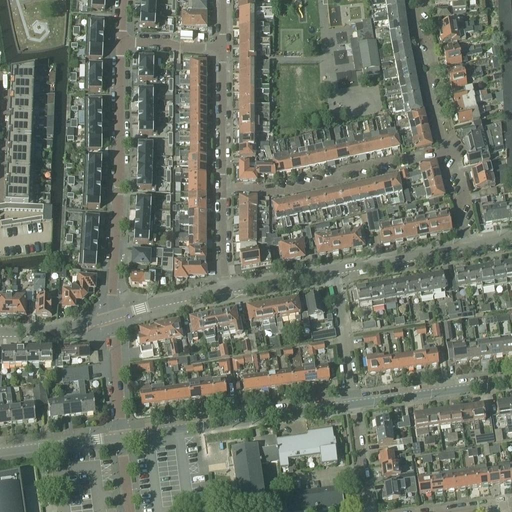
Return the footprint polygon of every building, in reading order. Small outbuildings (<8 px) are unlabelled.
[(104,0),(87,0),(87,11),(104,12),(104,0)] [(398,0),(376,3),(371,4),(372,8),(385,6),(386,10),(403,8),(401,0),(398,0)] [(434,0),(435,5),(451,4),(453,18),(466,16),(465,3),(459,0),(434,0)] [(239,1),(239,10),(264,10),(264,6),(254,6),(254,1),(239,1)] [(205,4),(179,4),(179,8),(188,8),(188,13),(205,13),(205,4)] [(160,6),(141,5),(140,17),(159,18),(160,6)] [(386,14),(374,16),(375,20),(404,16),(403,8),(386,10),(386,14)] [(239,10),(239,20),(254,20),(254,14),(264,14),(264,10),(239,10)] [(436,12),(437,20),(450,18),(449,10),(436,12)] [(205,14),(182,15),(180,15),(180,21),(177,21),(176,29),(183,29),(203,29),(205,27),(206,27),(205,27),(205,14)] [(375,20),(372,20),(373,25),(388,23),(388,27),(405,24),(404,16),(375,20)] [(159,18),(140,17),(139,28),(158,29),(159,18)] [(103,21),(86,20),(86,33),(103,34),(103,21)] [(239,20),(239,29),(269,29),(269,25),(255,25),(255,20),(254,20),(239,20)] [(448,24),(438,26),(440,35),(474,29),(473,24),(462,26),(461,21),(448,23),(448,24)] [(356,35),(354,35),(355,40),(357,40),(363,78),(380,75),(374,43),(373,43),(370,22),(365,23),(362,23),(362,25),(355,26),(356,35)] [(374,32),(375,37),(406,33),(405,24),(388,27),(389,31),(374,32)] [(440,37),(439,38),(439,41),(441,42),(441,44),(451,42),(451,43),(465,41),(464,36),(469,35),(469,36),(478,35),(478,33),(481,33),(480,28),(474,29),(440,35),(440,37)] [(239,29),(239,38),(255,38),(255,33),(262,34),(262,36),(269,36),(269,29),(239,29)] [(103,34),(86,33),(85,46),(102,47),(103,34)] [(390,43),(391,47),(408,44),(407,41),(406,33),(375,37),(376,41),(390,39),(390,43)] [(239,38),(239,49),(269,49),(269,41),(259,41),(259,43),(255,43),(255,38),(239,38)] [(379,53),(380,61),(410,56),(408,44),(391,47),(392,54),(383,56),(382,52),(379,53)] [(102,47),(85,46),(85,59),(102,60),(102,47)] [(442,50),(444,59),(481,51),(480,47),(458,52),(457,47),(442,50)] [(239,49),(239,61),(255,61),(255,53),(265,53),(265,58),(269,58),(269,49),(239,49)] [(481,51),(444,59),(446,68),(467,64),(466,59),(482,55),(481,51)] [(394,63),(395,67),(412,63),(410,56),(380,61),(381,66),(394,63)] [(157,60),(138,59),(138,70),(157,70),(157,60)] [(499,59),(492,61),(494,71),(501,70),(499,59)] [(239,61),(239,73),(269,73),(269,64),(263,64),(263,69),(255,69),(255,61),(239,61)] [(11,73),(10,84),(33,85),(34,69),(38,69),(37,62),(27,64),(28,70),(11,73)] [(183,73),(190,73),(205,74),(205,63),(190,63),(183,63),(183,73)] [(382,74),(383,78),(414,72),(412,63),(395,67),(396,71),(382,74)] [(101,67),(84,67),(84,80),(101,80),(101,67)] [(447,72),(449,81),(480,74),(479,70),(463,74),(462,69),(447,72)] [(157,70),(138,70),(137,82),(157,83),(157,70)] [(397,79),(398,83),(415,80),(414,72),(383,78),(384,82),(397,79)] [(176,77),(175,83),(205,83),(205,74),(190,73),(190,78),(179,78),(176,77)] [(239,73),(239,83),(255,83),(255,77),(269,78),(269,73),(239,73)] [(480,74),(449,81),(451,90),(466,87),(465,82),(481,78),(480,74)] [(101,80),(84,80),(84,93),(101,93),(101,80)] [(399,87),(385,90),(386,94),(391,93),(417,89),(415,80),(398,83),(399,87)] [(205,83),(175,83),(175,88),(178,88),(179,87),(190,87),(190,92),(205,92),(205,83)] [(239,83),(239,92),(268,92),(268,88),(261,88),(261,83),(255,83),(239,83)] [(10,90),(10,95),(33,95),(39,96),(39,85),(33,85),(10,84),(11,84),(10,90)] [(401,96),(402,100),(419,97),(417,89),(391,93),(392,98),(401,96)] [(455,105),(456,105),(487,97),(486,92),(475,95),(475,97),(473,97),(471,89),(464,91),(465,93),(453,96),(455,105)] [(157,91),(137,91),(137,102),(157,102),(157,91)] [(176,97),(176,102),(179,102),(205,102),(205,92),(190,92),(190,97),(179,97),(176,97)] [(239,92),(239,102),(255,102),(255,96),(268,96),(268,92),(239,92)] [(10,99),(10,105),(9,105),(32,106),(33,95),(10,95),(10,99)] [(393,106),(394,110),(420,105),(419,97),(402,100),(402,104),(393,106)] [(487,97),(456,105),(458,115),(475,111),(475,110),(474,105),(488,102),(487,97)] [(101,100),(84,100),(84,113),(101,113),(101,100)] [(157,102),(137,102),(137,114),(157,114),(157,102)] [(190,107),(190,111),(205,112),(205,102),(179,102),(176,102),(175,107),(179,107),(190,107)] [(239,102),(239,111),(263,111),(268,111),(268,107),(255,107),(255,102),(239,102)] [(9,117),(37,118),(37,117),(32,117),(32,106),(9,105),(9,117)] [(405,116),(406,116),(422,113),(420,105),(394,110),(395,114),(404,112),(405,116)] [(458,115),(457,115),(459,124),(471,121),(472,123),(479,121),(477,115),(490,112),(489,107),(475,110),(475,111),(458,115)] [(175,117),(175,121),(179,121),(205,121),(205,112),(190,111),(190,117),(175,117)] [(239,111),(239,120),(257,120),(257,116),(268,115),(268,111),(263,111),(239,111)] [(397,123),(398,127),(425,121),(423,112),(422,113),(406,116),(407,121),(397,123)] [(101,113),(84,113),(84,126),(101,126),(101,113)] [(157,114),(137,114),(137,125),(157,125),(157,114)] [(37,118),(9,117),(9,123),(9,124),(8,128),(36,129),(37,118)] [(239,120),(239,130),(268,130),(268,125),(257,125),(257,120),(239,120)] [(384,121),(390,151),(399,149),(395,132),(391,133),(388,120),(384,121)] [(190,126),(190,130),(205,130),(205,121),(179,121),(175,121),(175,125),(179,125),(179,126),(190,126)] [(378,136),(382,153),(390,151),(384,121),(379,121),(382,135),(378,136)] [(409,129),(410,133),(427,130),(425,121),(398,127),(399,132),(409,129)] [(367,124),(374,154),(382,153),(378,136),(374,137),(371,123),(367,124)] [(362,139),(365,156),(374,154),(367,124),(363,125),(366,139),(362,139)] [(157,125),(137,125),(137,136),(157,136),(157,125)] [(463,140),(465,140),(501,131),(500,126),(481,130),(480,125),(473,126),(473,129),(461,131),(462,133),(460,133),(461,139),(463,139),(463,140)] [(66,126),(66,130),(67,129),(66,138),(67,138),(73,138),(73,130),(77,130),(77,126),(71,126),(66,126)] [(101,126),(84,126),(84,138),(101,138),(101,126)] [(356,127),(350,128),(357,158),(365,156),(362,139),(361,135),(357,136),(356,131),(357,131),(356,127)] [(34,130),(36,130),(36,129),(8,128),(8,133),(8,134),(8,139),(36,141),(36,140),(33,140),(34,130)] [(345,143),(348,160),(357,158),(350,128),(346,129),(349,142),(345,143)] [(175,136),(175,140),(205,140),(205,130),(190,130),(190,136),(175,136)] [(239,130),(239,139),(255,139),(255,134),(268,134),(268,130),(239,130)] [(339,130),(333,131),(336,145),(333,146),(337,162),(348,160),(345,143),(341,144),(339,135),(340,135),(339,130)] [(401,140),(402,144),(429,138),(427,130),(410,133),(411,138),(401,140)] [(465,140),(469,155),(502,147),(501,131),(465,140)] [(325,143),(321,143),(325,165),(337,162),(333,146),(331,146),(328,133),(323,134),(325,143)] [(315,136),(311,137),(311,140),(317,167),(325,165),(321,143),(317,144),(315,136)] [(101,138),(84,138),(84,151),(101,151),(101,138)] [(403,148),(401,148),(403,154),(431,147),(429,138),(402,144),(403,148)] [(8,139),(8,150),(35,151),(36,141),(8,139)] [(255,139),(239,139),(239,149),(268,149),(268,148),(272,147),(272,146),(273,142),(273,139),(271,139),(268,145),(260,145),(260,139),(255,139)] [(190,145),(190,150),(205,150),(205,140),(175,140),(175,145),(190,145)] [(305,152),(308,169),(317,167),(311,140),(307,141),(309,151),(305,152)] [(283,143),(277,145),(283,174),(292,172),(288,155),(284,156),(283,151),(285,150),(283,143)] [(295,144),(300,170),(308,169),(305,152),(301,153),(299,143),(295,144)] [(288,155),(292,172),(300,170),(295,144),(290,145),(293,155),(288,155)] [(157,146),(137,145),(137,157),(156,158),(157,146)] [(268,148),(268,149),(269,149),(270,153),(272,152),(273,155),(275,154),(276,158),(272,159),(272,160),(276,176),(283,174),(277,145),(272,146),(272,147),(268,148)] [(502,147),(469,155),(467,156),(468,157),(466,158),(467,164),(469,163),(469,165),(481,162),(482,164),(489,162),(487,154),(489,154),(490,156),(503,152),(502,147)] [(264,153),(266,160),(272,160),(272,159),(271,159),(270,153),(269,149),(268,149),(239,149),(239,158),(255,158),(255,153),(264,153)] [(35,162),(35,151),(8,150),(8,156),(7,156),(7,160),(35,162)] [(179,155),(179,159),(205,159),(205,150),(190,150),(190,155),(179,155)] [(156,158),(137,157),(137,168),(156,168),(156,158)] [(101,159),(84,158),(83,171),(101,172),(101,159)] [(175,159),(174,159),(174,164),(188,164),(188,168),(205,168),(205,159),(179,159),(175,159)] [(7,171),(34,172),(29,172),(30,162),(35,162),(7,160),(7,165),(7,171)] [(256,168),(256,169),(256,180),(263,180),(263,177),(275,177),(275,176),(276,176),(272,160),(266,160),(268,164),(268,165),(262,165),(262,168),(256,168)] [(406,170),(399,171),(401,182),(411,179),(437,173),(435,164),(435,163),(418,167),(420,173),(410,175),(408,175),(406,170)] [(256,180),(256,169),(248,169),(248,165),(239,165),(239,181),(241,183),(256,183),(256,180)] [(471,172),(473,181),(492,177),(489,166),(482,168),(483,169),(471,172)] [(156,168),(137,168),(136,178),(156,179),(156,168)] [(175,172),(175,176),(205,176),(205,168),(188,168),(188,172),(175,172)] [(7,171),(6,181),(34,183),(34,172),(7,171)] [(101,172),(83,171),(83,183),(100,184),(101,172)] [(437,173),(411,179),(412,183),(422,181),(423,185),(439,181),(437,173)] [(205,176),(175,176),(175,185),(188,185),(188,186),(205,186),(205,176)] [(492,177),(473,181),(475,190),(487,187),(488,189),(495,187),(492,177)] [(156,179),(136,178),(136,190),(155,191),(156,179)] [(398,178),(389,180),(393,196),(397,196),(399,205),(404,204),(398,178)] [(389,180),(380,182),(387,208),(391,207),(389,197),(393,196),(389,180)] [(33,195),(34,183),(6,181),(6,182),(6,193),(33,195)] [(414,192),(415,196),(441,189),(439,181),(423,185),(424,189),(414,192)] [(380,182),(372,183),(376,200),(380,199),(383,209),(387,208),(380,182)] [(100,184),(83,183),(82,196),(100,197),(100,184)] [(372,183),(364,185),(370,212),(374,211),(372,201),(376,200),(372,183)] [(364,185),(355,187),(360,204),(364,203),(365,207),(361,208),(362,213),(370,212),(364,185)] [(175,196),(205,196),(205,186),(188,186),(188,196),(180,196),(180,192),(180,188),(175,188),(175,196)] [(355,187),(347,189),(353,215),(358,214),(355,205),(360,204),(355,187)] [(511,188),(502,190),(503,196),(511,195),(511,188)] [(347,189),(339,191),(343,208),(347,207),(349,216),(353,215),(347,189)] [(427,202),(428,202),(433,201),(437,199),(443,198),(441,189),(415,196),(416,200),(426,198),(427,202)] [(339,191),(331,193),(337,219),(341,218),(339,208),(343,208),(339,191)] [(492,198),(490,192),(479,194),(480,200),(492,198)] [(33,195),(6,193),(5,205),(11,206),(15,206),(19,206),(23,206),(27,206),(31,207),(33,207),(33,195)] [(331,193),(322,194),(326,211),(330,210),(332,220),(337,219),(331,193)] [(322,194),(314,196),(320,223),(324,222),(322,212),(326,211),(322,194)] [(100,197),(82,196),(82,209),(99,210),(100,197)] [(175,196),(175,205),(180,205),(180,201),(188,201),(188,205),(205,205),(205,196),(175,196)] [(314,196),(305,198),(309,215),(313,214),(316,224),(320,223),(314,196)] [(305,198),(297,200),(303,226),(307,226),(305,216),(309,215),(305,198)] [(155,201),(136,199),(135,210),(154,211),(155,201)] [(256,199),(239,199),(239,210),(256,210),(263,210),(268,210),(268,204),(264,204),(256,204),(256,199)] [(297,200),(289,202),(293,219),(297,218),(299,227),(303,226),(297,200)] [(289,202),(280,204),(286,230),(291,229),(288,220),(293,219),(289,202)] [(286,230),(280,204),(272,206),(272,207),(272,208),(272,225),(276,225),(276,223),(280,222),(282,231),(286,230)] [(493,206),(494,210),(496,224),(508,222),(505,208),(505,204),(493,206)] [(188,213),(205,213),(205,205),(188,205),(188,209),(180,209),(180,213),(184,213),(188,213)] [(52,208),(43,207),(43,213),(43,218),(42,222),(51,223),(52,208)] [(154,211),(135,210),(134,222),(154,223),(154,211)] [(256,210),(239,210),(239,218),(265,218),(268,218),(268,210),(263,210),(263,214),(256,214),(256,210)] [(496,224),(494,210),(482,212),(484,226),(496,224)] [(440,211),(435,212),(440,234),(442,234),(443,235),(449,234),(449,232),(450,232),(448,221),(450,221),(449,216),(447,216),(447,215),(441,216),(440,211)] [(440,234),(435,212),(426,214),(425,216),(429,236),(430,236),(430,237),(436,236),(437,235),(440,234)] [(188,213),(184,213),(184,218),(175,218),(175,222),(205,222),(205,213),(188,213)] [(392,243),(388,221),(378,223),(376,213),(364,215),(368,234),(379,232),(382,245),(383,245),(383,247),(389,245),(390,244),(392,243)] [(99,217),(82,216),(81,229),(98,230),(99,217)] [(417,216),(412,217),(416,239),(418,238),(420,239),(426,238),(426,237),(427,236),(424,220),(418,221),(417,216)] [(416,239),(412,217),(407,218),(408,223),(402,224),(405,241),(407,240),(407,242),(413,241),(414,239),(416,239)] [(239,218),(239,227),(256,227),(256,222),(265,222),(265,218),(239,218)] [(393,221),(388,221),(392,243),(395,243),(396,244),(402,243),(402,241),(403,241),(400,224),(394,226),(393,221)] [(154,223),(134,222),(134,233),(153,235),(154,223)] [(188,226),(188,231),(205,231),(205,222),(175,222),(175,231),(179,231),(179,226),(188,226)] [(256,227),(239,227),(239,236),(268,236),(268,230),(265,230),(265,232),(256,232),(256,227)] [(98,230),(81,229),(80,241),(97,243),(98,230)] [(291,246),(294,262),(300,261),(300,260),(303,259),(302,252),(304,252),(303,243),(302,239),(306,238),(305,229),(300,231),(301,237),(296,238),(297,244),(291,246)] [(354,229),(349,230),(352,251),(356,250),(356,251),(362,250),(362,249),(363,249),(361,238),(363,238),(362,232),(360,233),(360,232),(354,233),(354,229)] [(352,251),(349,230),(344,230),(344,235),(338,236),(341,252),(343,252),(343,253),(349,252),(349,251),(352,251)] [(175,231),(175,240),(205,240),(205,231),(188,231),(188,236),(179,236),(179,231),(175,231)] [(153,235),(134,233),(133,244),(152,245),(153,235)] [(330,233),(325,234),(329,255),(332,254),(333,255),(338,254),(338,253),(339,253),(337,236),(331,237),(330,233)] [(315,240),(314,241),(315,246),(316,246),(318,257),(319,256),(320,258),(325,257),(325,255),(329,255),(325,234),(314,236),(315,240)] [(239,245),(240,245),(256,245),(270,245),(270,237),(268,237),(268,236),(239,236),(239,245)] [(270,237),(270,245),(271,245),(272,250),(278,249),(279,256),(282,255),(283,260),(283,262),(287,262),(287,263),(294,262),(291,246),(283,247),(282,241),(277,241),(276,236),(270,237)] [(205,249),(205,240),(175,240),(174,249),(179,249),(179,244),(188,244),(188,249),(205,249)] [(97,243),(80,241),(79,254),(97,255),(97,243)] [(240,245),(240,256),(257,253),(256,245),(240,245)] [(155,254),(133,253),(132,266),(149,267),(149,259),(162,260),(161,272),(173,272),(173,252),(155,251),(155,254)] [(205,251),(184,251),(185,261),(187,261),(205,261),(205,257),(206,257),(206,252),(205,252),(205,251)] [(257,253),(240,256),(239,256),(241,270),(259,267),(271,265),(268,251),(257,253)] [(97,255),(79,254),(78,267),(96,268),(97,255)] [(187,261),(185,261),(182,261),(182,264),(175,264),(175,281),(176,281),(177,282),(179,283),(182,282),(183,281),(187,281),(187,279),(187,261)] [(205,268),(206,268),(206,261),(205,261),(187,261),(187,279),(195,279),(196,278),(204,278),(205,277),(205,268)] [(511,263),(503,265),(506,286),(511,284),(511,263)] [(503,265),(490,267),(494,288),(506,286),(503,265)] [(490,267),(478,269),(481,286),(482,290),(494,288),(490,267)] [(478,269),(466,271),(469,288),(481,286),(478,269)] [(454,275),(450,276),(453,292),(456,291),(456,290),(469,288),(466,271),(461,272),(461,270),(454,271),(454,273),(453,273),(454,275)] [(148,275),(132,274),(131,284),(139,285),(139,287),(158,288),(159,276),(161,276),(162,272),(149,271),(148,275)] [(442,275),(429,278),(433,298),(433,296),(445,294),(444,292),(445,292),(442,275)] [(429,278),(417,280),(421,300),(433,298),(429,278)] [(77,289),(74,291),(84,302),(86,301),(86,294),(94,295),(94,291),(94,289),(96,288),(96,283),(95,282),(95,280),(89,279),(80,279),(77,279),(77,289)] [(43,299),(44,280),(34,280),(33,293),(37,293),(37,298),(36,298),(36,299),(37,299),(37,316),(35,315),(35,316),(43,317),(44,317),(46,318),(48,317),(52,317),(52,316),(50,316),(51,300),(52,300),(52,299),(43,299)] [(417,280),(405,282),(407,298),(420,296),(420,300),(421,300),(417,280)] [(23,317),(23,316),(25,317),(25,307),(26,306),(26,302),(32,302),(33,302),(33,290),(29,290),(29,293),(26,293),(26,295),(16,295),(16,289),(15,282),(12,282),(12,295),(12,319),(12,318),(16,318),(16,317),(17,317),(18,317),(19,318),(22,318),(23,317)] [(405,282),(393,284),(395,300),(407,298),(405,282)] [(393,284),(380,286),(383,303),(395,300),(393,284)] [(368,288),(371,305),(372,310),(384,307),(383,303),(380,286),(376,287),(375,285),(369,286),(369,288),(368,288)] [(358,307),(371,305),(368,288),(355,290),(358,307)] [(58,298),(58,307),(63,307),(63,312),(65,312),(66,313),(71,313),(72,312),(78,312),(78,305),(81,305),(84,302),(74,291),(70,294),(70,292),(63,292),(63,298),(58,298)] [(12,319),(12,295),(0,294),(0,316),(0,317),(1,317),(2,318),(4,318),(6,317),(7,317),(7,318),(11,318),(11,319),(12,319)] [(316,317),(318,322),(323,321),(322,316),(324,315),(322,308),(322,306),(320,306),(318,297),(306,299),(307,303),(309,318),(316,317)] [(291,300),(285,302),(288,318),(295,317),(296,322),(301,321),(297,302),(297,301),(293,301),(291,300)] [(277,329),(278,334),(278,337),(284,336),(282,325),(281,320),(288,318),(285,302),(278,303),(277,304),(274,305),(274,306),(278,329),(277,329)] [(459,304),(452,305),(455,320),(461,319),(461,320),(474,318),(472,308),(467,309),(468,314),(460,315),(459,304)] [(272,335),(278,334),(277,329),(276,329),(275,326),(271,305),(267,306),(266,305),(259,306),(263,323),(264,328),(270,327),(272,335)] [(455,320),(452,305),(446,306),(449,321),(455,320)] [(256,324),(263,323),(259,306),(252,307),(251,309),(247,310),(250,326),(251,330),(257,329),(256,324)] [(231,311),(225,312),(229,334),(236,333),(236,336),(242,334),(239,318),(236,319),(235,311),(232,312),(231,311)] [(222,335),(229,334),(225,312),(219,313),(218,315),(213,316),(217,335),(222,334),(222,335)] [(307,314),(302,315),(304,329),(310,328),(307,314)] [(206,317),(205,316),(200,317),(204,335),(205,341),(216,339),(211,316),(206,317)] [(191,337),(187,338),(189,345),(193,345),(192,342),(198,341),(197,336),(204,335),(200,317),(194,318),(193,320),(190,320),(192,328),(189,328),(191,337)] [(170,324),(166,325),(172,358),(178,357),(175,342),(181,340),(178,323),(176,323),(175,322),(172,322),(170,323),(170,324)] [(375,330),(374,323),(362,325),(363,332),(375,330)] [(154,329),(157,345),(165,344),(167,358),(172,358),(166,325),(162,326),(161,325),(158,324),(156,326),(155,327),(154,328),(154,329)] [(443,325),(446,341),(452,341),(449,324),(443,325)] [(440,338),(438,326),(431,327),(433,339),(440,338)] [(151,347),(157,345),(154,329),(143,331),(142,331),(141,332),(141,333),(141,334),(142,340),(138,340),(140,349),(141,355),(152,353),(151,347)] [(324,333),(310,336),(312,342),(312,343),(326,341),(325,340),(324,333)] [(248,337),(249,342),(251,353),(257,352),(254,336),(248,337)] [(364,345),(373,343),(375,343),(374,336),(362,338),(364,345)] [(511,345),(511,337),(499,339),(502,357),(511,355),(511,345)] [(499,339),(487,340),(490,359),(502,357),(499,339)] [(487,340),(475,342),(476,347),(478,361),(490,359),(487,340)] [(251,353),(249,342),(242,343),(244,354),(251,353)] [(466,362),(463,343),(446,346),(449,362),(454,361),(454,364),(466,362)] [(468,343),(463,343),(466,362),(478,361),(476,347),(469,348),(468,343)] [(307,346),(309,353),(315,351),(324,350),(323,344),(307,346)] [(61,357),(56,357),(56,369),(63,369),(63,364),(69,364),(69,360),(89,359),(88,351),(85,348),(79,348),(79,347),(77,347),(76,345),(71,346),(71,347),(64,348),(64,352),(61,352),(61,357)] [(219,348),(220,353),(221,359),(228,358),(225,347),(219,348)] [(423,348),(424,354),(426,368),(438,366),(435,349),(430,350),(430,347),(423,348)] [(32,366),(39,365),(38,349),(26,350),(27,367),(32,367),(32,366)] [(38,349),(39,365),(39,366),(44,366),(44,365),(50,365),(51,366),(54,369),(56,369),(56,357),(51,357),(51,349),(38,349)] [(15,367),(15,366),(14,350),(1,350),(2,367),(9,366),(9,367),(15,367)] [(21,367),(27,367),(26,350),(14,350),(15,366),(21,366),(21,367)] [(220,353),(207,355),(208,361),(221,359),(220,353)] [(424,354),(412,356),(414,370),(426,368),(424,354)] [(382,356),(377,357),(380,374),(391,373),(389,359),(383,360),(382,356)] [(412,356),(401,358),(403,371),(414,370),(412,356)] [(242,359),(232,361),(233,372),(240,371),(239,366),(243,366),(243,365),(253,364),(252,357),(242,359)] [(380,374),(377,357),(366,359),(368,376),(380,374)] [(401,358),(389,359),(391,373),(403,371),(401,358)] [(218,363),(219,369),(223,369),(224,374),(231,373),(229,361),(218,363)] [(148,370),(148,364),(136,365),(137,371),(146,370),(146,374),(153,374),(152,370),(148,370)] [(314,365),(302,367),(303,372),(305,385),(317,383),(315,370),(314,365)] [(327,368),(315,370),(317,383),(329,382),(327,368)] [(62,378),(72,377),(77,377),(88,375),(87,369),(76,370),(61,372),(62,378)] [(303,372),(291,373),(293,387),(305,385),(303,372)] [(291,373),(279,375),(281,388),(293,387),(291,373)] [(77,383),(79,395),(80,400),(81,416),(94,415),(93,407),(94,407),(93,399),(86,399),(84,382),(89,382),(88,375),(77,377),(77,383)] [(279,375),(267,377),(269,390),(281,388),(279,375)] [(257,392),(255,378),(254,376),(243,378),(243,380),(244,393),(257,392)] [(267,377),(255,378),(257,392),(269,390),(267,377)] [(211,379),(199,381),(202,399),(214,398),(212,384),(211,379)] [(199,381),(187,382),(188,388),(190,401),(202,399),(199,381)] [(224,383),(212,384),(214,398),(226,396),(224,383)] [(145,389),(139,390),(140,395),(142,408),(154,406),(151,388),(149,388),(149,386),(145,386),(145,389)] [(163,386),(151,388),(154,406),(165,405),(164,391),(163,386)] [(45,387),(38,388),(40,402),(46,401),(45,387)] [(38,388),(32,389),(34,406),(40,406),(40,402),(38,388)] [(188,388),(176,390),(178,403),(190,401),(188,388)] [(176,390),(164,391),(165,405),(178,403),(176,390)] [(79,395),(64,397),(65,402),(65,408),(62,408),(64,418),(81,416),(79,395)] [(65,408),(65,402),(47,404),(49,413),(50,413),(50,420),(64,418),(62,408),(65,408)] [(511,422),(508,404),(504,404),(504,403),(496,404),(499,420),(505,419),(508,435),(511,434),(511,430),(511,427),(511,422)] [(0,405),(0,426),(10,425),(8,410),(4,410),(3,405),(0,405)] [(34,406),(20,408),(22,424),(35,422),(34,415),(35,415),(34,406)] [(473,424),(474,433),(475,440),(476,446),(481,445),(478,423),(484,422),(482,406),(474,407),(475,408),(471,409),(473,424)] [(20,408),(8,410),(10,425),(22,424),(20,408)] [(462,425),(473,424),(471,409),(467,409),(459,410),(462,425)] [(450,427),(462,425),(459,410),(452,411),(452,412),(448,412),(450,427)] [(439,428),(450,427),(448,412),(444,413),(444,412),(437,413),(439,428)] [(432,429),(439,428),(437,413),(429,414),(429,415),(426,415),(428,434),(433,433),(432,429)] [(422,415),(414,416),(417,437),(428,436),(428,434),(426,415),(422,416),(422,415)] [(408,418),(402,419),(403,424),(397,425),(398,430),(410,429),(408,418)] [(374,421),(376,434),(394,431),(393,426),(390,426),(389,419),(374,421)] [(307,438),(276,443),(279,463),(280,470),(288,469),(287,462),(320,457),(321,467),(337,465),(336,459),(335,455),(337,455),(334,440),(333,440),(333,438),(332,430),(317,432),(306,433),(307,438)] [(502,442),(500,430),(494,431),(496,443),(502,442)] [(394,431),(376,434),(378,445),(393,443),(392,437),(394,436),(394,431)] [(279,463),(276,443),(275,438),(254,440),(255,448),(231,452),(232,462),(227,462),(228,470),(233,469),(239,511),(265,511),(259,466),(279,463)] [(411,440),(396,442),(397,448),(398,447),(403,447),(412,446),(411,440)] [(412,446),(414,457),(420,456),(419,445),(412,446)] [(488,446),(483,447),(485,458),(490,457),(489,456),(494,455),(494,449),(489,449),(488,446)] [(392,453),(379,455),(381,467),(398,465),(397,459),(393,460),(392,453)] [(398,465),(381,467),(382,479),(395,477),(396,477),(399,476),(399,470),(398,465)] [(509,469),(498,471),(500,485),(505,484),(505,485),(510,485),(510,484),(511,484),(509,469)] [(474,470),(463,472),(465,490),(477,488),(475,474),(474,470)] [(498,471),(486,472),(488,487),(500,485),(498,471)] [(463,472),(452,473),(454,492),(460,491),(460,492),(465,491),(464,490),(465,490),(463,472)] [(486,472),(475,474),(477,488),(488,487),(486,472)] [(22,496),(19,473),(0,477),(0,511),(26,511),(24,495),(22,496)] [(452,473),(440,475),(443,493),(448,492),(448,493),(453,493),(453,492),(454,492),(452,473)] [(440,475),(429,476),(431,495),(437,494),(437,495),(442,494),(442,493),(443,493),(440,475)] [(431,495),(429,476),(417,478),(420,496),(426,496),(426,497),(430,496),(430,495),(431,495)] [(384,493),(381,493),(382,499),(385,499),(386,501),(399,499),(399,500),(406,499),(405,496),(416,494),(414,479),(402,481),(403,484),(383,487),(384,493)] [(296,494),(283,496),(284,502),(285,511),(310,511),(344,507),(342,494),(341,488),(301,494),(301,492),(300,480),(294,481),(295,483),(296,494)]
